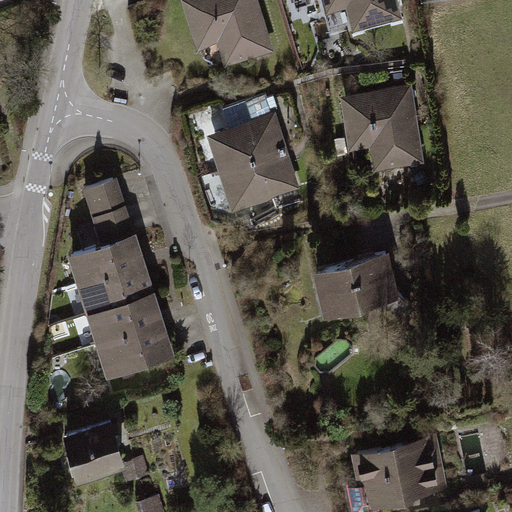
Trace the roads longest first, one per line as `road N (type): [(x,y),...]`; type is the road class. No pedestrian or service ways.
road 1 (residential): [(286,511),(166,171),(146,141),(119,123),(64,107)]
road 2 (unclassified): [(5,511),(18,315),(33,226)]
road 3 (unclassified): [(33,226),(51,133),(64,107)]
